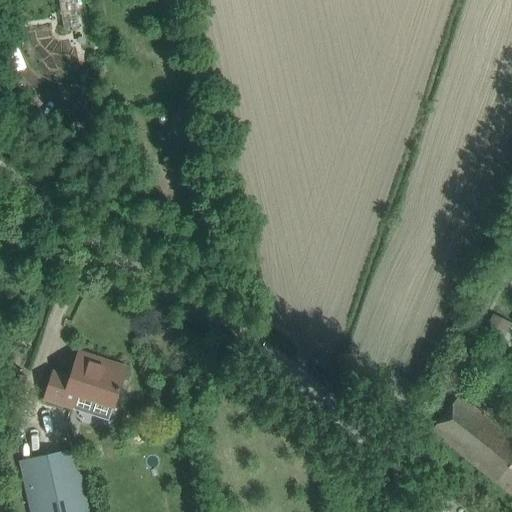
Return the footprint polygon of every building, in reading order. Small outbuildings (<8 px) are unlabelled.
[(48,0),(57,36),(70,33),(62,0),(48,0)] [(74,58),(72,46),(45,51),(47,63),(74,58)] [(199,64),(154,66),(155,94),(201,92),(199,64)] [(169,144),(207,130),(197,102),(159,116),(169,144)] [(488,330),(507,339),(511,328),(511,320),(495,314),(488,330)] [(52,372),(46,391),(44,398),(73,408),(77,395),(113,406),(119,387),(125,368),(124,368),(123,373),(96,365),(98,359),(78,353),(70,378),(52,372)] [(511,438),(458,396),(443,415),(431,431),(511,495),(511,438)] [(88,511),(74,450),(19,462),(30,511),(88,511)]
